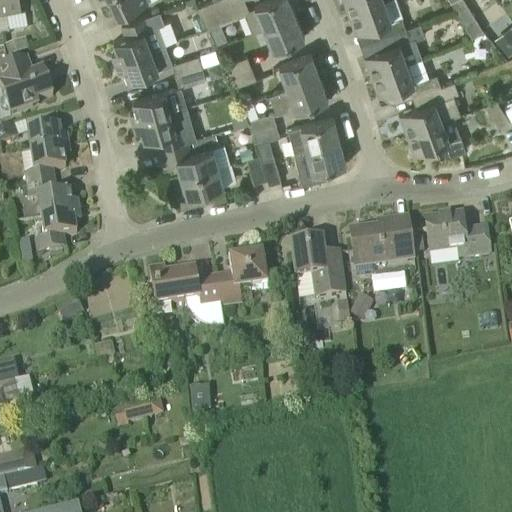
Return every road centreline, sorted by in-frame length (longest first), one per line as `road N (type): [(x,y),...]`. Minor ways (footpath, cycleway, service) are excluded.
road 1 (residential): [(116,252),(378,191)]
road 2 (residential): [(116,252),(75,50),(51,0)]
road 3 (residential): [(378,191),(371,145),(315,0)]
road 4 (residential): [(378,191),(511,171)]
road 5 (residential): [(0,306),(116,252)]
